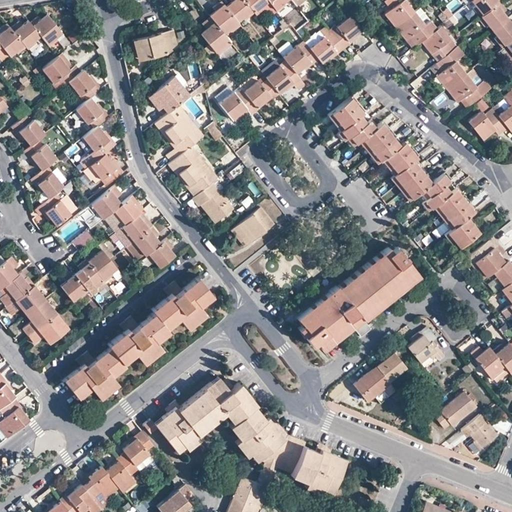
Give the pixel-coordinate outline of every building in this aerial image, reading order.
[(236,21),(224,6),(222,3),(220,0),(211,7),(214,10),(207,15),(209,17),(213,21),(223,34),(229,29),(237,22),(236,21)] [(251,10),(242,0),(229,0),(230,1),(224,6),(236,21),(251,10)] [(266,0),(242,0),(251,10),(252,12),(255,15),(263,9),(268,16),(274,11),(273,9),(267,1),(266,0)] [(284,0),(266,0),(267,1),(273,9),(282,2),(284,0)] [(393,26),(412,10),(404,0),(384,0),(383,1),(390,9),(384,14),(393,26)] [(499,0),(469,0),(475,6),(481,14),(495,3),(497,2),(499,0)] [(506,9),(499,0),(497,2),(495,3),(481,14),(479,16),(486,25),(491,30),(506,17),(502,12),(506,9)] [(285,5),(282,2),(273,9),(274,11),(275,12),(285,5)] [(481,14),(475,6),(472,8),(479,16),(481,14)] [(410,48),(420,41),(426,36),(420,28),(424,25),(412,10),(393,26),(410,48)] [(45,14),(39,19),(30,25),(39,36),(46,44),(54,37),(60,33),(45,14)] [(361,30),(349,15),(335,26),(337,28),(330,33),(340,46),(354,35),(361,30)] [(30,25),(39,19),(37,16),(28,22),(30,25)] [(479,16),(477,18),(484,27),(486,25),(479,16)] [(223,34),(213,21),(209,17),(200,23),(204,28),(199,32),(208,44),(213,51),(228,41),(223,34)] [(511,23),(511,24),(506,17),(491,30),(495,36),(503,45),(504,44),(511,37),(511,23)] [(286,25),(281,19),(278,22),(280,25),(278,27),(281,29),(286,25)] [(30,25),(28,22),(27,20),(21,25),(12,31),(22,45),(25,47),(33,41),(39,36),(30,25)] [(18,22),(9,28),(12,31),(21,25),(18,22)] [(231,32),(239,25),(237,22),(229,29),(231,32)] [(439,25),(426,36),(420,41),(436,62),(451,50),(446,42),(450,39),(439,25)] [(9,28),(7,26),(0,31),(0,44),(1,46),(8,55),(14,51),(22,45),(12,31),(9,28)] [(318,31),(319,33),(323,37),(308,48),(315,57),(317,59),(320,62),(329,55),(340,46),(330,33),(324,26),(318,31)] [(302,27),(297,31),(301,36),(306,32),(302,27)] [(172,30),(135,39),(140,59),(164,53),(170,48),(175,44),(172,30)] [(319,33),(305,44),(308,48),(323,37),(319,33)] [(356,37),(354,35),(340,46),(342,49),(356,37)] [(503,45),(495,36),(493,38),(500,47),(503,45)] [(57,40),(54,37),(46,44),(48,47),(57,40)] [(140,59),(135,39),(131,40),(136,60),(140,59)] [(33,41),(25,47),(27,50),(35,44),(33,41)] [(231,44),(228,41),(213,51),(216,55),(229,45),(231,44)] [(209,55),(213,51),(208,44),(203,47),(209,55)] [(315,57),(308,48),(305,44),(299,48),(296,45),(281,56),(284,60),(294,73),(302,67),(315,57)] [(25,47),(22,45),(14,51),(17,54),(25,47)] [(235,52),(229,45),(216,55),(222,61),(235,52)] [(342,49),(340,46),(329,55),(332,58),(342,49)] [(454,60),(459,57),(463,54),(456,46),(451,50),(436,62),(435,63),(441,71),(434,76),(445,89),(464,73),(454,60)] [(61,51),(57,55),(69,68),(73,66),(61,51)] [(57,55),(55,56),(40,67),(57,89),(67,81),(81,71),(75,64),(73,66),(69,68),(57,55)] [(303,70),(317,59),(315,57),(302,67),(303,70)] [(469,70),(459,57),(454,60),(464,73),(469,70)] [(294,73),(284,60),(264,77),(266,79),(275,91),(277,93),(285,87),(298,77),(294,73)] [(40,67),(39,65),(32,70),(34,73),(40,67)] [(83,69),(81,71),(67,81),(81,98),(84,97),(86,99),(90,96),(99,90),(88,76),(83,69)] [(480,95),(490,87),(483,79),(475,86),(464,73),(445,89),(455,102),(459,100),(465,108),(480,95)] [(90,74),(88,76),(99,90),(102,87),(90,74)] [(178,104),(188,95),(173,75),(146,97),(156,110),(157,109),(161,106),(166,113),(178,104)] [(203,81),(202,75),(187,86),(192,92),(204,83),(203,81)] [(304,85),(298,77),(285,87),(286,90),(293,85),(297,90),(304,85)] [(256,79),(242,91),(255,107),(262,102),(275,91),(266,79),(260,84),(256,79)] [(218,102),(232,92),(228,86),(214,97),(218,102)] [(242,91),(240,89),(234,94),(232,92),(218,102),(231,119),(245,108),(248,111),(250,114),(257,109),(255,107),(242,91)] [(511,91),(510,89),(502,96),(509,104),(502,109),(496,114),(503,123),(506,127),(511,134),(511,133),(511,91)] [(278,94),(277,93),(275,91),(262,102),(265,105),(278,94)] [(357,103),(351,95),(349,97),(355,105),(357,103)] [(90,96),(86,99),(75,109),(86,123),(88,121),(93,127),(97,125),(105,117),(95,104),(90,96)] [(355,105),(349,97),(329,113),(335,120),(355,105)] [(479,97),(474,104),(482,111),(488,104),(479,97)] [(97,102),(95,104),(105,117),(109,115),(97,102)] [(357,103),(355,105),(361,112),(363,110),(357,103)] [(202,135),(178,104),(166,113),(162,116),(153,123),(172,149),(164,155),(169,162),(190,145),(202,135)] [(361,112),(355,105),(335,120),(341,128),(358,114),(361,112)] [(496,114),(502,109),(499,105),(492,110),(496,114)] [(161,106),(157,109),(162,116),(166,113),(161,106)] [(492,110),(490,107),(482,114),(479,110),(466,120),(482,140),(493,131),(496,135),(506,127),(503,123),(496,114),(492,110)] [(245,108),(231,119),(234,122),(248,111),(245,108)] [(367,120),(361,112),(358,114),(365,122),(367,120)] [(335,120),(329,113),(326,115),(332,123),(335,120)] [(30,120),(25,114),(12,124),(23,138),(29,145),(39,137),(44,133),(32,119),(30,120)] [(365,122),(358,114),(341,128),(338,130),(344,138),(347,135),(365,122)] [(377,124),(371,117),(367,120),(374,127),(377,124)] [(335,120),(332,123),(338,130),(341,128),(335,120)] [(374,127),(367,120),(365,122),(347,135),(353,143),(357,140),(360,138),(374,127)] [(389,128),(382,120),(380,122),(386,130),(389,128)] [(386,130),(380,122),(377,124),(374,127),(360,138),(366,146),(386,130)] [(23,138),(12,124),(10,126),(21,140),(23,138)] [(97,125),(93,127),(82,136),(93,151),(90,153),(95,160),(104,153),(112,146),(102,132),(97,125)] [(104,130),(102,132),(112,146),(115,143),(104,130)] [(344,138),(338,130),(336,132),(342,140),(344,138)] [(392,137),(386,130),(366,146),(371,153),(392,137)] [(347,135),(344,138),(350,146),(353,143),(347,135)] [(400,143),(394,135),(392,137),(398,145),(400,143)] [(39,137),(29,145),(24,149),(34,161),(41,170),(46,165),(55,158),(39,137)] [(398,145),(392,137),(371,153),(378,161),(379,159),(383,157),(398,145)] [(366,146),(360,138),(357,140),(363,148),(366,146)] [(405,139),(403,141),(409,149),(411,147),(405,139)] [(52,151),(57,147),(51,140),(46,144),(52,151)] [(403,141),(400,143),(398,145),(383,157),(389,165),(409,149),(403,141)] [(190,145),(169,162),(167,164),(192,197),(211,182),(217,177),(190,145)] [(366,146),(363,148),(368,155),(371,153),(366,146)] [(417,155),(411,147),(409,149),(415,156),(417,155)] [(24,149),(22,151),(31,163),(34,161),(24,149)] [(415,156),(409,149),(389,165),(395,172),(411,159),(414,158),(415,156)] [(109,160),(104,153),(95,160),(89,164),(90,166),(105,185),(119,173),(109,160)] [(378,161),(371,153),(368,155),(375,163),(378,161)] [(112,157),(109,160),(119,173),(123,171),(112,157)] [(383,157),(379,159),(386,167),(389,165),(383,157)] [(417,166),(411,159),(395,172),(392,175),(397,182),(417,166)] [(426,173),(419,164),(417,166),(423,174),(426,173)] [(46,165),(41,170),(31,177),(41,190),(47,198),(54,193),(63,185),(46,165)] [(395,172),(389,165),(386,167),(392,175),(395,172)] [(56,166),(51,170),(60,181),(64,178),(56,166)] [(423,174),(417,166),(397,182),(403,190),(423,174)] [(450,178),(444,171),(442,172),(448,180),(450,178)] [(448,180),(442,172),(432,180),(429,182),(422,188),(428,196),(443,184),(445,182),(448,180)] [(426,173),(423,174),(429,182),(432,180),(426,173)] [(429,182),(423,174),(403,190),(409,198),(419,190),(422,188),(429,182)] [(392,175),(388,178),(394,185),(397,182),(392,175)] [(31,177),(28,179),(38,193),(41,190),(31,177)] [(454,187),(448,180),(445,182),(451,189),(454,187)] [(226,200),(211,182),(192,197),(191,198),(197,206),(198,205),(200,203),(215,222),(232,207),(226,200)] [(403,190),(397,182),(394,185),(400,192),(403,190)] [(451,189),(445,182),(443,184),(428,196),(425,198),(420,202),(426,210),(431,206),(434,204),(449,191),(451,189)] [(114,184),(108,189),(116,197),(121,193),(114,184)] [(462,193),(456,186),(454,187),(460,195),(462,193)] [(460,195),(454,187),(451,189),(449,191),(434,204),(440,211),(460,195)] [(428,196),(422,188),(419,190),(425,198),(428,196)] [(120,202),(116,197),(108,189),(90,204),(101,218),(102,217),(109,211),(112,209),(120,202)] [(403,190),(400,192),(406,200),(409,198),(403,190)] [(54,193),(47,198),(39,205),(49,218),(55,225),(70,213),(54,193)] [(462,193),(460,195),(466,202),(468,200),(462,193)] [(102,217),(113,232),(121,226),(124,224),(136,213),(139,211),(135,205),(138,202),(131,194),(128,196),(120,202),(112,209),(109,211),(102,217)] [(466,202),(460,195),(440,211),(446,218),(466,202)] [(475,208),(468,200),(466,202),(472,210),(475,208)] [(472,210),(466,202),(446,218),(452,226),(465,216),(467,214),(472,210)] [(200,203),(198,205),(213,223),(215,222),(200,203)] [(101,218),(90,204),(86,206),(78,213),(89,227),(97,221),(101,218)] [(440,211),(434,204),(431,206),(437,213),(440,211)] [(39,205),(36,207),(47,220),(49,218),(39,205)] [(259,206),(234,227),(247,243),(272,223),(259,206)] [(440,211),(437,213),(443,221),(446,218),(440,211)] [(151,225),(145,216),(141,219),(136,213),(124,224),(121,226),(132,240),(147,228),(151,225)] [(467,214),(465,216),(472,224),(474,222),(467,214)] [(472,224),(465,216),(452,226),(449,228),(445,231),(452,240),(472,224)] [(452,226),(446,218),(443,221),(449,228),(452,226)] [(480,230),(474,222),(472,224),(478,232),(480,230)] [(478,232),(472,224),(452,240),(458,247),(478,232)] [(158,233),(151,225),(147,228),(132,240),(143,255),(146,252),(159,242),(154,236),(158,233)] [(121,226),(113,232),(118,238),(121,236),(127,244),(132,240),(121,226)] [(247,243),(234,227),(230,230),(243,246),(247,243)] [(79,252),(94,240),(85,230),(71,242),(79,252)] [(445,231),(442,234),(449,242),(452,240),(445,231)] [(172,245),(165,237),(162,240),(159,242),(146,252),(153,261),(158,266),(173,254),(168,248),(172,245)] [(143,255),(132,240),(127,244),(125,246),(136,261),(143,255)] [(458,247),(452,240),(449,242),(455,250),(458,247)] [(504,251),(497,243),(473,262),(485,277),(491,272),(504,261),(499,255),(504,251)] [(295,317),(301,325),(306,332),(302,335),(309,345),(315,341),(320,349),(350,325),(351,326),(362,318),(417,275),(394,246),(390,249),(386,246),(336,286),(335,284),(295,317)] [(101,249),(100,248),(95,253),(94,253),(86,260),(87,262),(101,279),(110,272),(116,268),(109,259),(104,253),(101,249)] [(92,250),(83,257),(84,259),(86,260),(94,253),(92,250)] [(153,261),(146,252),(143,255),(145,256),(138,262),(143,269),(151,263),(153,261)] [(5,259),(12,268),(17,263),(10,255),(5,259)] [(17,273),(12,268),(5,259),(0,263),(0,286),(3,284),(17,273)] [(86,260),(84,259),(76,265),(79,269),(87,262),(86,260)] [(511,263),(511,265),(507,259),(504,261),(491,272),(495,277),(502,286),(511,277),(511,263)] [(101,279),(87,262),(79,269),(73,273),(86,289),(87,291),(89,293),(96,288),(94,286),(102,280),(101,279)] [(485,277),(473,262),(470,264),(481,279),(485,277)] [(73,273),(70,270),(62,276),(65,280),(73,273)] [(23,278),(18,272),(17,273),(3,284),(0,286),(0,299),(5,306),(11,301),(14,299),(30,286),(23,278)] [(112,274),(110,272),(101,279),(102,280),(103,281),(112,274)] [(86,289),(73,273),(65,280),(59,285),(61,287),(72,300),(78,296),(86,289)] [(30,286),(33,283),(27,275),(23,278),(30,286)] [(169,291),(165,293),(148,307),(151,310),(164,326),(177,316),(185,326),(204,312),(197,303),(210,293),(195,275),(179,287),(173,279),(167,283),(173,292),(171,294),(169,291)] [(502,286),(495,277),(493,279),(500,288),(502,286)] [(511,277),(502,286),(500,288),(499,288),(503,294),(511,303),(511,301),(511,277)] [(103,281),(102,280),(94,286),(96,288),(98,291),(105,284),(103,281)] [(46,299),(33,283),(30,286),(14,299),(11,301),(5,306),(4,306),(11,314),(20,307),(26,314),(46,299)] [(173,292),(167,283),(161,288),(165,293),(169,291),(171,294),(173,292)] [(511,303),(503,294),(501,295),(508,305),(511,303)] [(57,312),(46,299),(26,314),(31,320),(21,328),(27,336),(37,328),(57,312)] [(511,312),(507,306),(500,311),(505,317),(509,314),(511,318),(511,312)] [(128,314),(123,318),(130,327),(127,329),(125,326),(122,329),(105,342),(107,345),(121,362),(134,352),(141,361),(160,347),(153,339),(166,329),(164,326),(151,310),(135,322),(128,314)] [(68,327),(57,312),(37,328),(27,336),(33,343),(42,336),(48,342),(68,327)] [(117,323),(122,329),(125,326),(127,329),(130,327),(123,318),(117,323)] [(369,328),(362,318),(351,326),(359,337),(369,328)] [(306,332),(301,325),(296,328),(302,335),(306,332)] [(409,339),(411,342),(422,334),(419,330),(409,339)] [(411,342),(405,346),(418,362),(428,355),(431,352),(435,356),(437,359),(443,355),(431,341),(429,343),(422,334),(411,342)] [(493,354),(503,365),(505,369),(508,372),(511,369),(511,346),(508,341),(502,346),(493,354)] [(499,343),(490,350),(493,354),(502,346),(499,343)] [(85,349),(79,354),(86,362),(84,363),(82,361),(78,364),(61,378),(76,397),(89,386),(97,397),(116,382),(110,375),(123,364),(121,362),(107,345),(92,357),(85,349)] [(472,357),(481,350),(477,346),(469,353),(472,357)] [(490,350),(487,346),(481,350),(472,357),(488,376),(503,365),(493,354),(490,350)] [(392,352),(374,365),(387,381),(404,368),(392,352)] [(74,358),(78,364),(82,361),(84,363),(86,362),(79,354),(74,358)] [(389,383),(387,381),(374,365),(351,383),(366,401),(389,383)] [(505,369),(503,365),(488,376),(490,379),(505,369)] [(0,373),(0,383),(2,382),(7,388),(10,386),(0,373)] [(228,391),(220,381),(217,376),(178,406),(175,408),(173,406),(165,412),(152,423),(149,419),(142,424),(149,433),(156,428),(175,452),(183,446),(185,449),(200,438),(196,434),(223,413),(231,423),(227,425),(238,439),(234,442),(244,457),(249,454),(254,461),(256,460),(283,438),(267,417),(270,414),(267,411),(261,416),(253,405),(254,403),(238,383),(232,387),(228,391)] [(228,391),(232,387),(224,377),(220,381),(228,391)] [(0,403),(9,397),(12,394),(7,388),(2,382),(0,383),(0,403)] [(475,407),(462,391),(432,414),(443,429),(449,424),(451,426),(475,407)] [(12,394),(9,397),(21,412),(24,410),(12,394)] [(21,412),(9,397),(0,403),(0,430),(4,436),(26,418),(21,412)] [(163,408),(165,412),(173,406),(175,408),(178,406),(173,401),(163,408)] [(287,435),(270,414),(267,417),(283,438),(287,435)] [(492,430),(488,424),(479,414),(460,430),(465,437),(469,434),(474,440),(480,448),(496,435),(492,430)] [(136,437),(128,443),(121,448),(123,451),(134,464),(147,453),(146,450),(152,445),(140,430),(133,435),(136,437)] [(126,441),(128,443),(136,437),(133,435),(126,441)] [(287,435),(283,438),(256,460),(263,462),(276,468),(290,473),(302,446),(304,441),(287,435)] [(480,448),(474,440),(468,445),(474,453),(480,448)] [(317,443),(314,450),(318,452),(319,448),(328,452),(329,448),(317,443)] [(318,452),(314,450),(302,446),(290,473),(289,475),(305,482),(304,487),(320,494),(321,489),(330,493),(344,458),(328,452),(319,448),(318,452)] [(134,464),(123,451),(116,457),(117,460),(110,465),(104,470),(118,487),(121,492),(134,481),(130,477),(138,470),(137,468),(134,464)] [(152,459),(147,453),(134,464),(137,468),(138,470),(152,459)] [(108,463),(110,465),(117,460),(116,457),(108,463)] [(276,468),(263,462),(255,482),(261,484),(268,487),(276,468)] [(118,487),(104,470),(100,466),(94,470),(87,476),(85,474),(77,480),(81,484),(91,497),(99,491),(103,498),(118,487)] [(255,482),(240,476),(225,511),(249,511),(261,484),(255,482)] [(81,484),(73,490),(65,496),(64,494),(58,499),(59,501),(68,511),(81,511),(86,509),(89,511),(96,511),(100,509),(91,497),(81,484)] [(159,511),(158,511),(183,511),(189,505),(186,501),(193,496),(183,484),(156,506),(159,511)] [(257,511),(268,487),(261,484),(249,511),(257,511)] [(65,496),(73,490),(71,487),(64,494),(65,496)] [(68,511),(59,501),(52,507),(44,511),(43,510),(40,511),(68,511)] [(451,511),(424,502),(419,511),(456,511),(454,511),(453,511),(451,511)]
